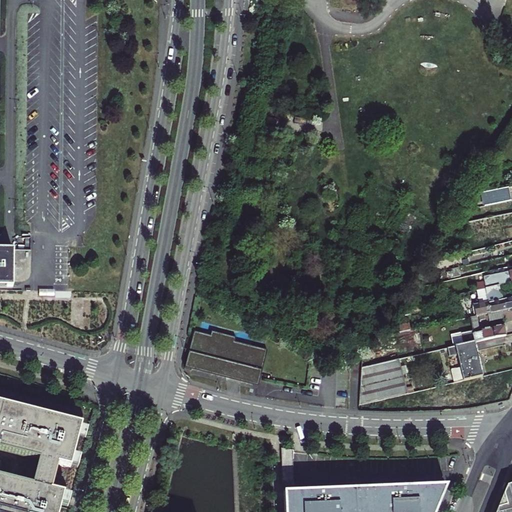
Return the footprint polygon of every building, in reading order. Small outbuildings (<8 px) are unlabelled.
[(0,0),(0,276),(28,276),(27,248),(27,239),(0,239),(0,223),(9,223),(8,174),(0,173),(0,157),(8,157),(7,108),(0,107),(0,91),(7,91),(6,42),(0,41),(0,25),(5,25),(4,0),(0,0)] [(506,226),(504,216),(484,220),(486,230),(506,226)] [(486,230),(484,220),(462,225),(464,235),(486,230)] [(481,250),(490,248),(488,238),(488,236),(478,238),(481,250)] [(501,236),(488,238),(490,248),(503,244),(501,236)] [(45,238),(27,239),(27,248),(45,248),(45,238)] [(486,288),(500,286),(511,282),(511,270),(505,272),(497,279),(485,282),(486,288)] [(367,277),(367,289),(386,285),(383,273),(367,277)] [(486,288),(490,303),(501,300),(499,295),(502,294),(500,286),(486,288)] [(490,303),(492,312),(503,310),(511,307),(511,297),(501,300),(490,303)] [(503,310),(492,312),(489,313),(491,321),(505,318),(503,310)] [(478,315),(472,317),(475,331),(476,335),(482,334),(478,315)] [(461,347),(477,343),(506,336),(504,326),(484,331),(484,333),(482,334),(476,335),(475,331),(459,335),(461,347)] [(213,336),(196,332),(187,368),(194,370),(194,368),(229,377),(242,376),(242,380),(256,384),(256,386),(260,387),(269,351),(237,342),(238,338),(214,332),(213,336)] [(455,383),(484,376),(477,343),(461,347),(450,350),(451,356),(458,355),(461,367),(452,369),(455,383)] [(399,360),(362,369),(359,406),(405,395),(406,395),(399,360)] [(508,407),(511,395),(511,365),(501,362),(492,390),(476,385),(473,396),(508,407)] [(31,405),(82,416),(83,410),(33,399),(31,405)] [(91,428),(91,426),(0,403),(0,449),(1,450),(47,462),(41,487),(0,476),(0,511),(69,511),(71,508),(76,509),(79,498),(73,496),(74,495),(61,491),(68,467),(80,470),(81,468),(86,469),(89,458),(84,457),(88,439),(94,441),(97,430),(91,428)] [(292,452),(281,450),(282,480),(293,480),(292,452)] [(293,480),(282,480),(283,511),(288,511),(288,494),(294,494),(293,480)] [(511,511),(511,480),(508,484),(496,511),(511,511)] [(436,511),(446,488),(328,493),(308,494),(294,494),(288,494),(288,511),(436,511)]
